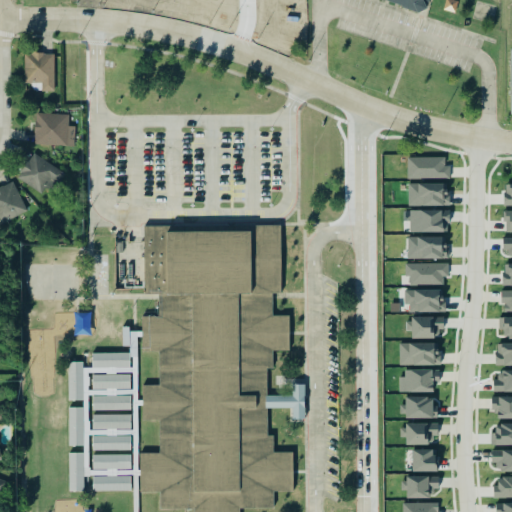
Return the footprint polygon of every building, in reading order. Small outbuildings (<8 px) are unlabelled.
[(383,0),(416,12),(425,8),(426,3),(427,0),(383,0)] [(442,8),(444,0),(456,0),(453,11),(442,8)] [(54,52),(24,52),(24,82),(42,82),(42,90),(54,90),(54,52)] [(75,125),(68,125),(68,113),(35,112),(34,144),(74,145),(75,125)] [(64,173),(32,152),(16,177),(41,193),(46,186),(53,190),(64,173)] [(450,178),(449,165),(445,165),(445,156),(407,157),(407,178),(450,178)] [(0,223),(27,211),(12,180),(0,185),(0,223)] [(408,205),(447,205),(448,183),(408,182),(408,205)] [(409,210),(410,232),(449,231),(448,209),(409,210)] [(237,511),(192,511),(192,507),(147,508),(145,228),(280,227),(284,506),(237,506),(237,511)] [(408,258),(446,258),(446,236),(407,236),(408,258)] [(511,257),(511,236),(503,236),(502,249),(509,249),(509,258),(511,257)] [(443,285),(443,276),(448,276),(448,262),(405,263),(405,277),(409,277),(409,285),(443,285)] [(511,263),(502,263),(503,285),(511,285),(511,263)] [(406,312),(444,311),(444,289),(406,290),(406,312)] [(511,289),(501,290),(501,311),(511,311),(511,289)] [(411,337),(441,337),(442,316),(412,316),(411,337)] [(511,316),(500,317),(500,338),(511,337),(511,316)] [(439,365),(439,342),(399,342),(399,364),(439,365)] [(511,342),(496,343),(496,365),(511,364),(511,342)] [(129,352),(92,352),(92,367),(106,367),(106,371),(129,371),(129,352)] [(84,452),(68,452),(69,490),(84,490),(83,473),(88,473),(87,395),(92,395),(92,410),(130,409),(130,395),(115,395),(115,388),(130,388),(130,374),(92,374),(92,390),(88,390),(88,375),(83,375),(82,361),(68,361),(68,400),(83,399),(84,452)] [(399,391),(433,391),(433,381),(439,381),(439,369),(405,369),(405,376),(399,376),(399,391)] [(511,390),(511,369),(502,370),(502,377),(493,377),(493,391),(511,390)] [(511,395),(491,396),(491,411),(497,411),(497,418),(511,417),(511,395)] [(437,417),(437,396),(405,396),(405,403),(400,403),(400,417),(437,417)] [(82,407),(68,407),(69,446),(83,445),(82,407)] [(130,449),(130,436),(116,436),(116,428),(130,428),(130,414),(92,414),(92,428),(107,428),(107,435),(92,435),(92,450),(130,449)] [(400,437),(406,437),(406,444),(435,444),(436,423),(400,423),(400,437)] [(511,423),(492,423),(492,444),(511,444),(511,423)] [(412,449),(412,471),(435,471),(435,449),(412,449)] [(511,469),(511,449),(491,450),(492,470),(511,469)] [(92,469),(130,468),(130,453),(92,454),(92,469)] [(511,497),(511,475),(498,476),(498,484),(493,484),(493,498),(511,497)] [(406,497),(437,497),(436,476),(401,477),(401,490),(406,490),(406,497)] [(0,495),(2,496),(8,481),(0,478),(0,495)] [(439,511),(439,502),(402,503),(402,511),(439,511)] [(511,511),(511,502),(497,503),(497,511),(511,511)]
